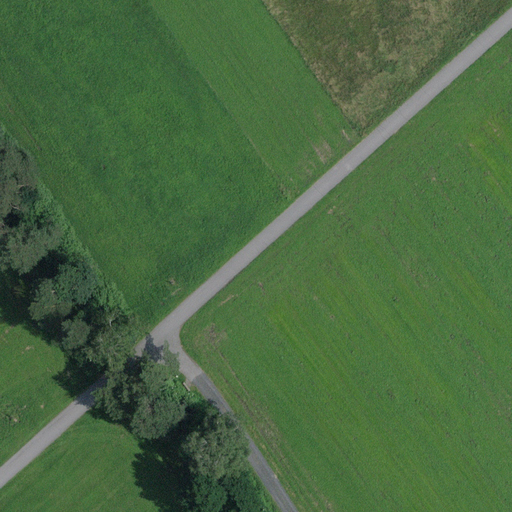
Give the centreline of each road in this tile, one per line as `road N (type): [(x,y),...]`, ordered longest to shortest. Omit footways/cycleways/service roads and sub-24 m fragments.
road 1 (track): [(0,481),(511,20)]
road 2 (track): [(164,332),(296,511)]
